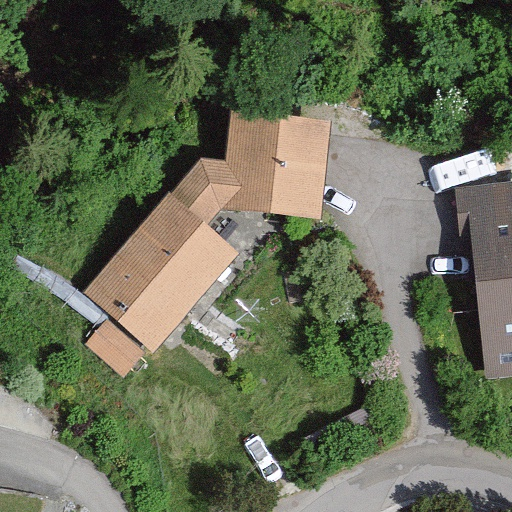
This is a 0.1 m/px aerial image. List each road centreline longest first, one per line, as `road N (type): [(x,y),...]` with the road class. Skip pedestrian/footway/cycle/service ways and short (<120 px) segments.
road 1 (residential): [(511,494),(459,481),(353,511)]
road 2 (unknown): [(459,481),(404,338)]
